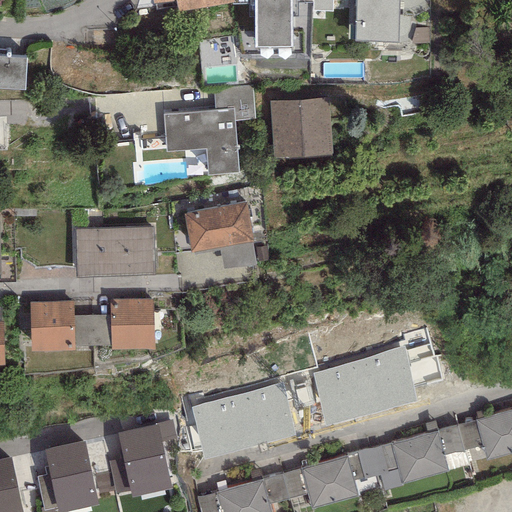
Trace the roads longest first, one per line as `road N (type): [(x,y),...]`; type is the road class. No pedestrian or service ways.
road 1 (residential): [(231,457),(511,389)]
road 2 (residential): [(0,280),(176,281),(212,271)]
